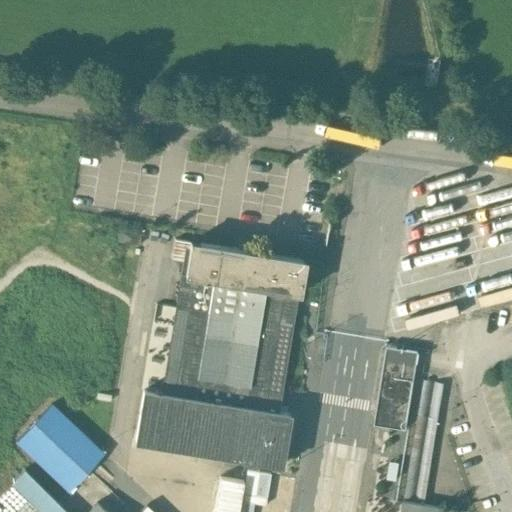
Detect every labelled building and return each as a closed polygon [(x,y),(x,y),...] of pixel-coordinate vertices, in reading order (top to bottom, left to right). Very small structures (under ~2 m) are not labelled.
[(141,233),(119,229),(117,241),(139,245),(141,233)] [(305,260),(191,241),(185,274),(182,273),(177,305),(180,306),(180,308),(176,307),(162,393),(143,390),(135,440),(224,455),(282,465),(290,414),(278,412),(298,292),(299,293),(305,260)] [(99,448),(51,403),(16,441),(69,490),(105,453),(99,448)] [(399,463),(390,461),(387,478),(396,480),(399,463)] [(228,497),(243,498),(242,511),(254,511),(255,501),(270,502),(271,468),(246,467),(246,476),(229,475),(228,497)] [(68,511),(24,468),(13,479),(46,511),(68,511)] [(442,511),(443,507),(403,501),(401,511),(442,511)] [(107,511),(97,502),(87,511),(107,511)]
